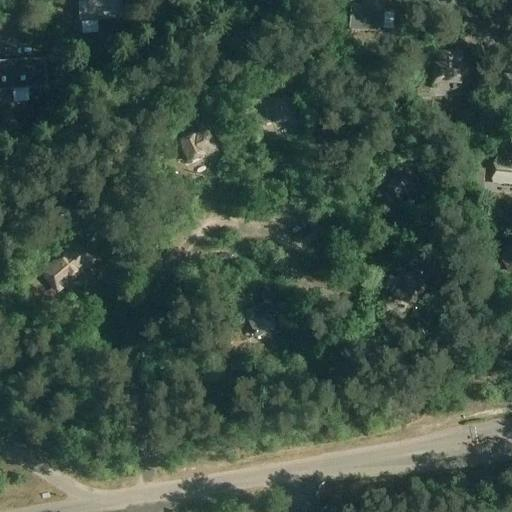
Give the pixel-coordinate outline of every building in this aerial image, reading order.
[(37,0),(39,19),(68,17),(67,0),(37,0)] [(77,0),(79,23),(122,21),(121,0),(77,0)] [(351,7),(349,32),(376,34),(376,31),(382,31),(384,0),(362,0),(362,8),(351,7)] [(437,53),(438,83),(464,83),(463,52),(437,53)] [(0,91),(37,90),(45,90),(44,62),(35,62),(0,63),(0,91)] [(430,90),(417,90),(417,91),(417,99),(417,100),(430,100),(430,90)] [(270,105),(268,96),(255,99),(262,129),(294,122),(290,101),(270,105)] [(194,117),(200,130),(210,125),(204,113),(194,117)] [(177,144),(188,166),(218,151),(206,129),(177,144)] [(494,184),(511,185),(511,166),(496,164),(494,184)] [(423,174),(432,183),(438,177),(430,167),(423,174)] [(476,170),(475,185),(485,186),(485,170),(476,170)] [(387,186),(401,203),(419,188),(405,171),(387,186)] [(78,244),(39,274),(55,294),(93,263),(78,244)] [(511,245),(499,253),(511,274),(511,273),(511,245)] [(414,258),(408,269),(416,273),(422,262),(414,258)] [(403,274),(391,296),(408,305),(415,292),(419,294),(424,285),(403,274)] [(243,314),(255,342),(275,334),(268,315),(278,311),(271,292),(260,296),(264,305),(243,314)] [(232,298),(235,306),(248,302),(245,293),(232,298)] [(54,302),(39,302),(38,313),(53,314),(54,302)]
